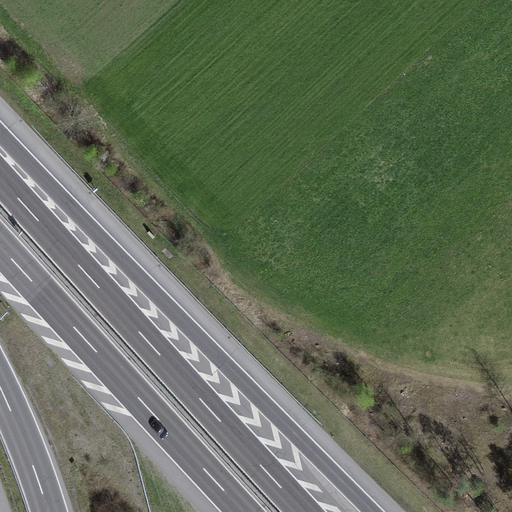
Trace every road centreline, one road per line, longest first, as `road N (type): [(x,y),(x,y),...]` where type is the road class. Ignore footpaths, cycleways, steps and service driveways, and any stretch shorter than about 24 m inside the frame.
road 1 (motorway): [(375,511),(0,144)]
road 2 (motorway): [(305,511),(0,169)]
road 3 (motorway): [(0,247),(242,511)]
road 4 (motorway): [(0,387),(48,511)]
